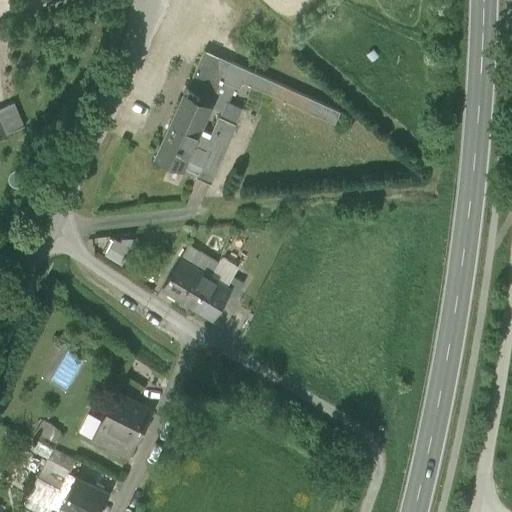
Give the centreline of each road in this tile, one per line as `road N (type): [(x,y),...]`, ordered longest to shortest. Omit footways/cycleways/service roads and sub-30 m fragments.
road 1 (primary): [(412,511),(469,203),(483,0)]
road 2 (unclassified): [(200,336),(378,450),(360,511)]
road 3 (residential): [(42,235),(129,62),(142,0)]
road 4 (unclassified): [(475,511),(511,297)]
road 5 (unclassified): [(200,336),(121,511)]
road 6 (unclassified): [(42,235),(200,336)]
